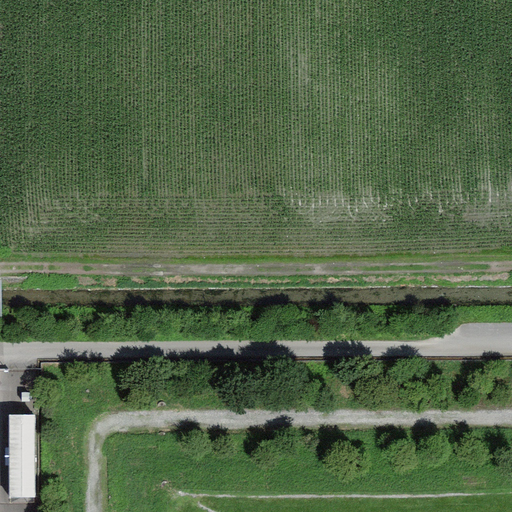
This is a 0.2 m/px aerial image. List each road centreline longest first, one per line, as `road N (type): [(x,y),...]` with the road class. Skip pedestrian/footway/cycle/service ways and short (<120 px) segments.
road 1 (track): [(0,271),(511,263)]
road 2 (unclassified): [(0,353),(511,350)]
road 3 (track): [(94,511),(100,434),(123,421),(511,420)]
